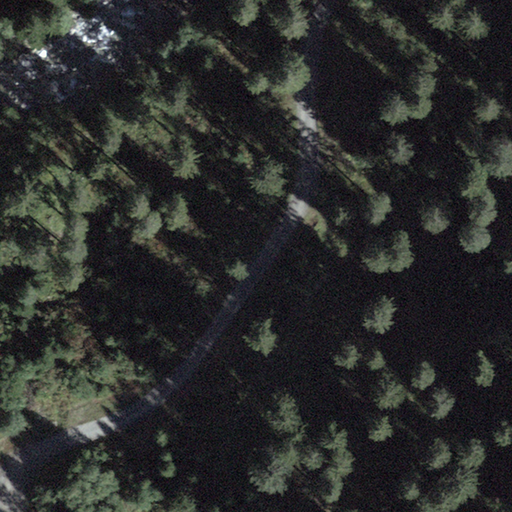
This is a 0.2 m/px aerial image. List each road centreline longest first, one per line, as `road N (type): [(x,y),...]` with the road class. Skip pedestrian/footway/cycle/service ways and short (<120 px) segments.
road 1 (track): [(310,163),(284,234),(159,399),(22,465),(9,502),(15,511)]
road 2 (track): [(329,0),(316,30),(310,163)]
